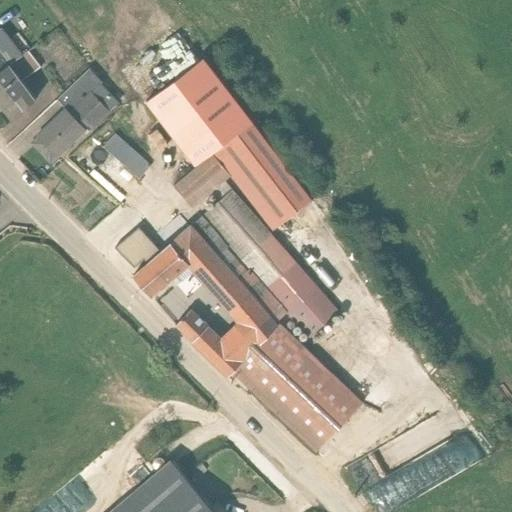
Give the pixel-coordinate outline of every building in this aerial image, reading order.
[(2,29),(0,30),(0,71),(22,55),(2,29)] [(41,67),(28,51),(22,55),(0,71),(0,108),(1,110),(15,99),(23,110),(35,100),(22,82),(41,67)] [(203,56),(143,102),(193,167),(171,186),(192,209),(213,192),(217,198),(130,277),(150,298),(186,268),(233,322),(218,336),(190,308),(174,327),(224,377),(230,372),(314,455),(362,403),(301,344),(337,309),(271,230),(311,198),(203,56)] [(102,82),(88,69),(57,100),(66,108),(35,138),(57,157),(88,126),(91,130),(118,103),(100,85),(102,82)] [(142,176),(154,162),(119,130),(106,144),(142,176)] [(135,236),(113,216),(90,239),(110,259),(135,236)] [(217,511),(179,466),(123,511),(217,511)]
